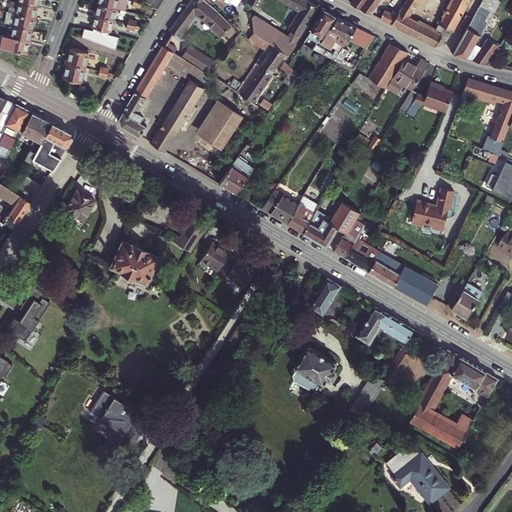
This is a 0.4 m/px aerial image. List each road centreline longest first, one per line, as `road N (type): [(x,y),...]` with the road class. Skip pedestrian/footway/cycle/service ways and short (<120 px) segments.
road 1 (secondary): [(511,374),(93,128)]
road 2 (residential): [(511,78),(449,62),(325,0)]
road 3 (residential): [(93,128),(0,272)]
road 4 (residential): [(172,0),(93,128)]
